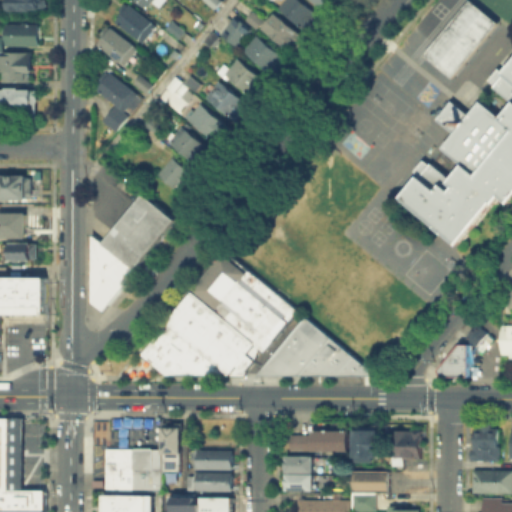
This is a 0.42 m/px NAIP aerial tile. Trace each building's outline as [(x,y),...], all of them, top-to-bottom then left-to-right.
[(7,8),(7,0),(46,0),(46,6),(41,6),(41,8),(32,8),(32,10),(21,9),(21,8),(7,8)] [(137,0),(157,0),(149,10),(137,0)] [(203,0),(221,0),(214,9),(203,0)] [(283,7),(288,0),(301,0),(323,18),(313,31),(283,7)] [(315,0),(336,0),(328,10),(315,0)] [(473,0),(499,21),(455,75),(428,53),(471,0),(473,0)] [(117,22),(131,6),(156,28),(141,44),(117,22)] [(244,18),(252,9),(263,19),(256,28),(244,18)] [(267,29),(280,13),(307,36),(294,52),(267,29)] [(238,17),(255,31),(240,48),(224,34),(238,17)] [(184,29),(177,37),(165,27),(172,19),(184,29)] [(29,22),(29,23),(41,23),(40,45),(7,45),(7,35),(5,35),(4,28),(8,27),(8,23),(24,23),(24,22),(29,22)] [(99,47),(113,30),(139,52),(124,69),(99,47)] [(219,36),(210,46),(203,41),(212,30),(219,36)] [(247,51),(261,34),(290,59),(276,75),(247,51)] [(173,48),(169,54),(175,58),(179,52),(173,48)] [(34,51),(34,72),(32,72),(32,81),(4,81),(4,51),(34,51)] [(227,66),(232,70),(241,59),(272,86),(258,102),(222,72),(227,66)] [(501,116),(511,102),(511,98),(488,79),(499,65),(504,70),(511,60),(511,196),(509,200),(500,192),(459,242),(402,196),(420,174),(414,170),(425,157),(449,178),(462,162),(442,146),(454,132),(437,118),(452,99),(469,113),(481,99),(501,116)] [(100,89),(113,73),(145,99),(133,115),(100,89)] [(153,84),(146,92),(133,82),(140,74),(153,84)] [(174,75),(181,80),(172,91),(165,86),(174,75)] [(191,75),(201,83),(196,90),(185,81),(191,75)] [(223,82),(253,107),(239,123),(210,98),(223,82)] [(22,87),(22,89),(39,89),(38,118),(0,117),(0,88),(9,88),(9,87),(22,87)] [(196,99),(233,131),(222,144),(185,113),(196,99)] [(103,120),(115,105),(128,115),(115,130),(103,120)] [(173,140),(186,125),(214,150),(202,165),(173,140)] [(175,159),(194,173),(180,190),(162,176),(175,159)] [(0,173),(27,173),(27,178),(32,178),(32,197),(31,197),(31,200),(24,200),(24,198),(0,198),(0,173)] [(93,235),(94,233),(104,241),(144,192),(177,219),(102,310),(91,301),(93,235)] [(33,225),(33,233),(26,233),(26,236),(0,236),(0,211),(27,211),(26,225),(33,225)] [(38,242),(38,258),(32,258),(32,259),(31,259),(11,259),(11,241),(32,241),(32,242),(38,242)] [(243,374),(201,373),(212,359),(166,322),(224,252),(248,272),(250,270),(297,308),(243,374)] [(12,312),(1,312),(1,330),(0,330),(0,276),(13,276),(12,312)] [(24,276),(24,312),(12,312),(13,276),(24,276)] [(34,312),(24,312),(24,276),(31,276),(35,276),(34,312)] [(34,312),(35,276),(46,276),(46,294),(46,313),(34,312)] [(338,374),(259,373),(306,316),(354,355),(338,374)] [(201,373),(164,372),(141,353),(166,322),(212,359),(201,373)] [(502,323),(511,323),(511,358),(509,358),(509,353),(502,353),(502,323)] [(473,342),(469,339),(473,335),(470,332),(476,324),(491,337),(482,349),(476,345),(473,349),(473,362),(471,362),(471,374),(443,374),(440,368),(461,342),(473,342)] [(371,375),(338,374),(354,355),(374,372),(371,375)] [(0,428),(0,416),(25,416),(24,429),(0,428)] [(163,452),(163,447),(163,422),(184,422),(183,452),(182,452),(166,452),(163,452)] [(502,427),(502,461),(476,461),(476,427),(502,427)] [(0,428),(24,429),(24,441),(0,440),(0,428)] [(353,455),(354,428),(378,428),(378,455),(353,455)] [(347,429),(347,450),(291,450),(291,432),(311,432),(311,429),(347,429)] [(395,455),(395,430),(421,431),(421,455),(395,455)] [(0,440),(24,441),(24,453),(0,452),(0,440)] [(107,447),(107,489),(134,489),(134,447),(120,447),(107,447)] [(134,447),(134,489),(163,489),(163,452),(163,447),(134,447)] [(234,467),(196,467),(196,448),(234,448),(234,467)] [(0,452),(24,453),(24,463),(0,462),(0,452)] [(166,470),(166,452),(182,452),(182,470),(166,470)] [(315,471),(288,471),(288,454),(315,454),(315,471)] [(0,475),(0,462),(24,463),(24,476),(0,475)] [(353,469),(389,470),(389,491),(353,491),(353,469)] [(234,489),(188,489),(188,474),(195,474),(195,470),(234,471),(234,489)] [(511,471),(511,493),(477,493),(477,471),(511,471)] [(288,489),(288,472),(314,472),(314,489),(288,489)] [(9,511),(0,511),(0,475),(24,476),(24,489),(9,489),(9,511)] [(104,478),(104,486),(93,486),(93,478),(104,478)] [(9,511),(9,489),(24,489),(47,489),(47,511),(9,511)] [(107,511),(107,491),(151,491),(151,494),(157,494),(157,511),(107,511)] [(352,509),(376,509),(376,493),(352,492),(352,509)] [(175,511),(175,496),(233,496),(233,511),(175,511)] [(298,511),(298,498),(350,498),(350,511),(298,511)] [(487,511),(487,501),(511,501),(511,511),(487,511)]
